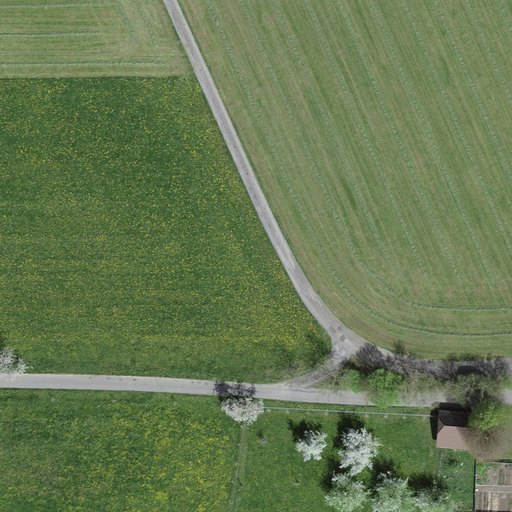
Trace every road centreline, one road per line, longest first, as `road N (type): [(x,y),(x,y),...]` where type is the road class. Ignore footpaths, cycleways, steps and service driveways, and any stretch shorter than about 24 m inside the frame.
road 1 (track): [(167,0),(250,186),(312,300),(343,336),(403,364),(511,364)]
road 2 (unclassified): [(0,380),(414,399),(511,394)]
